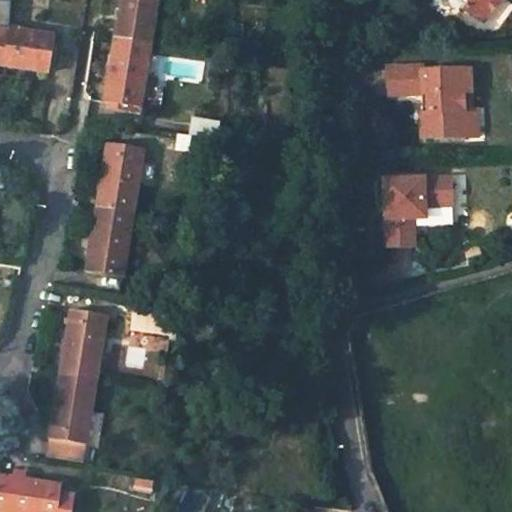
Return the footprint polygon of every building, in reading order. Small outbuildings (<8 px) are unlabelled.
[(120,0),(114,38),(150,44),(156,0),(120,0)] [(463,0),(461,4),(482,19),(495,0),(463,0)] [(10,31),(0,28),(0,54),(1,49),(7,50),(10,31)] [(0,54),(0,64),(49,73),(54,37),(10,31),(7,50),(1,49),(0,54)] [(104,102),(140,108),(150,44),(114,38),(104,102)] [(421,98),(422,140),(465,138),(464,114),(471,114),(469,72),(423,73),(423,68),(388,69),(389,98),(421,98)] [(464,114),(465,138),(478,138),(477,114),(471,114),(464,114)] [(192,119),(189,137),(215,141),(218,123),(192,119)] [(176,151),(174,163),(200,167),(202,156),(210,157),(213,141),(189,137),(177,135),(174,151),(176,151)] [(97,208),(132,214),(142,150),(107,144),(97,208)] [(452,180),(384,183),(386,251),(414,250),(413,222),(427,222),(426,209),(453,208),(452,180)] [(132,214),(97,208),(86,272),(122,278),(132,214)] [(174,312),(142,307),(138,329),(171,334),(174,312)] [(70,311),(60,374),(95,380),(106,316),(70,311)] [(95,380),(60,374),(47,456),(82,461),(84,451),(90,411),(95,380)] [(104,414),(90,411),(84,451),(97,453),(104,414)] [(61,486),(0,476),(0,511),(56,511),(60,494),(61,486)] [(56,511),(69,511),(72,496),(60,494),(56,511)]
